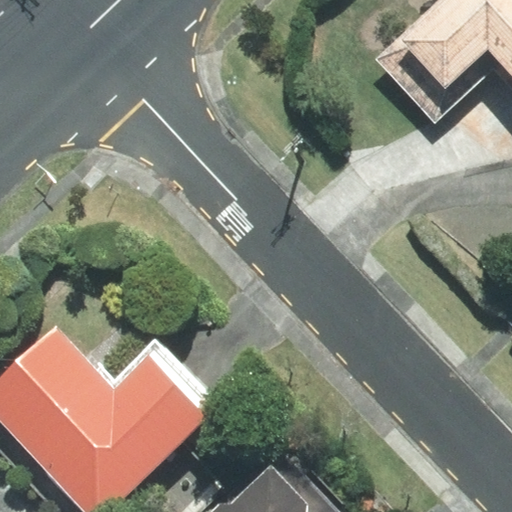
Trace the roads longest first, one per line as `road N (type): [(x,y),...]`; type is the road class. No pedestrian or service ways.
road 1 (residential): [(511,484),(157,113),(120,95),(26,85)]
road 2 (secondary): [(26,85),(118,0)]
